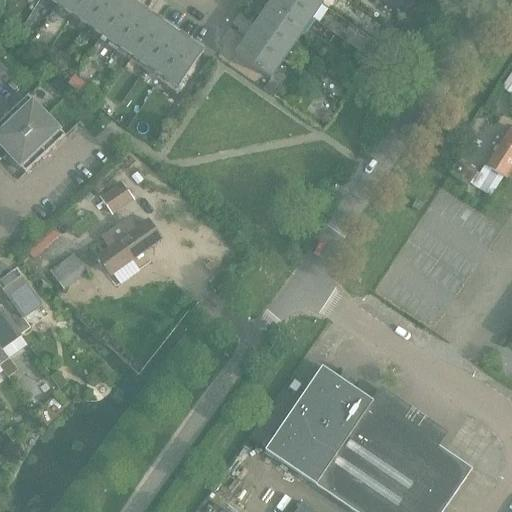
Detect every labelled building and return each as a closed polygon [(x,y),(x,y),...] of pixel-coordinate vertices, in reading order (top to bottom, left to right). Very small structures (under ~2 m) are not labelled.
[(61,0),(58,5),(73,16),(83,0),(61,0)] [(83,0),(73,16),(87,26),(105,0),(83,0)] [(124,0),(105,0),(87,26),(102,36),(126,1),(124,0)] [(272,0),(266,9),(301,33),(312,18),(284,0),(272,0)] [(284,0),(312,18),(322,4),(316,0),(284,0)] [(126,1),(102,36),(117,47),(141,12),(126,1)] [(256,24),(291,48),(301,33),(266,9),(256,24)] [(141,12),(117,47),(132,57),(156,22),(141,12)] [(156,22),(132,57),(147,67),(171,32),(156,22)] [(246,39),(281,63),(291,48),(256,24),(246,39)] [(171,32),(147,67),(162,77),(186,43),(171,32)] [(270,79),(281,63),(246,39),(235,54),(270,79)] [(186,43),(162,77),(177,88),(201,53),(186,43)] [(511,71),(500,88),(504,90),(511,95),(511,93),(511,71)] [(72,76),(67,83),(82,94),(87,86),(72,76)] [(0,121),(0,147),(24,174),(64,137),(26,97),(0,121)] [(511,130),(508,128),(478,176),(495,187),(502,177),(505,179),(511,168),(511,130)] [(457,160),(448,173),(449,174),(467,187),(476,173),(457,160)] [(97,182),(90,188),(96,194),(102,187),(97,182)] [(111,217),(133,202),(122,186),(100,200),(111,217)] [(415,200),(411,207),(419,212),(423,204),(415,200)] [(49,222),(24,247),(36,258),(60,233),(49,222)] [(100,238),(108,250),(97,257),(110,276),(160,241),(147,222),(128,235),(126,232),(122,234),(117,226),(100,238)] [(73,255),(49,271),(63,290),(86,274),(73,255)] [(0,310),(19,337),(30,329),(22,319),(41,305),(16,271),(17,271),(16,270),(0,281),(0,310)] [(0,365),(8,359),(26,347),(19,337),(0,310),(0,365)] [(265,452),(352,511),(442,511),(471,470),(321,368),(308,386),(264,451),(265,452)] [(57,371),(48,377),(58,390),(66,383),(57,371)] [(9,429),(4,433),(11,442),(16,439),(9,429)]
